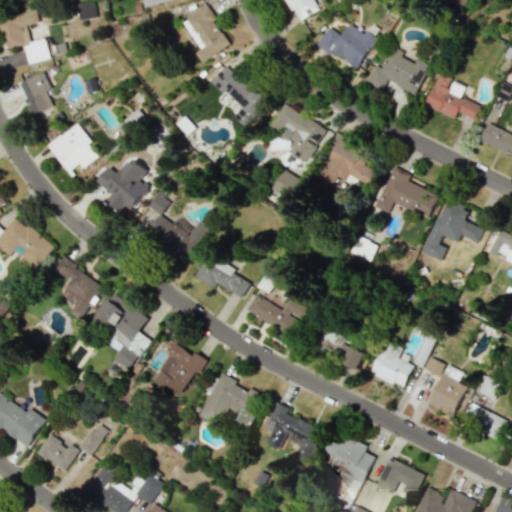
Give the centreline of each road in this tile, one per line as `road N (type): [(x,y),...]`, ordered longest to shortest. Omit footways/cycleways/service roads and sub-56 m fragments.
road 1 (residential): [(0,121),(26,165),(80,224),(232,336),(511,483)]
road 2 (residential): [(250,0),(278,46),(326,91),(511,192)]
